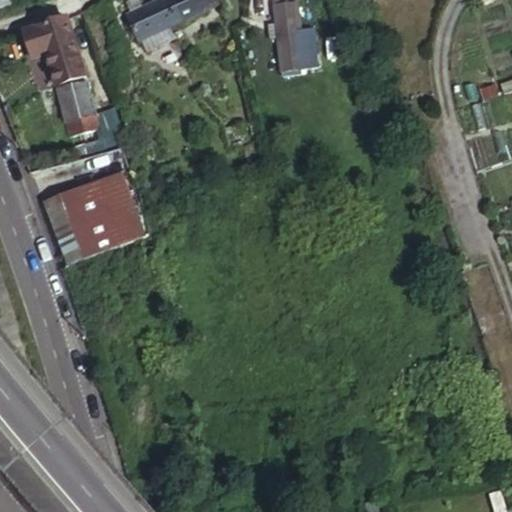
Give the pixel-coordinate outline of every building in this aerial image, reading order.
[(0,0),(0,11),(9,8),(6,0),(0,0)] [(176,0),(131,19),(142,46),(220,12),(215,0),(176,0)] [(307,80),(298,8),(277,11),(286,83),(307,80)] [(86,82),(63,24),(19,37),(29,64),(46,57),(60,92),(86,82)] [(61,94),(80,140),(106,130),(87,84),(61,94)] [(120,172),(45,203),(71,267),(145,238),(120,172)] [(154,257),(149,240),(122,250),(128,267),(154,257)] [(128,267),(122,250),(85,264),(92,281),(128,267)] [(85,264),(63,272),(73,298),(94,290),(92,281),(85,264)] [(73,299),(83,330),(106,321),(94,290),(73,298),(73,299)] [(505,511),(497,486),(485,490),(492,511),(505,511)]
